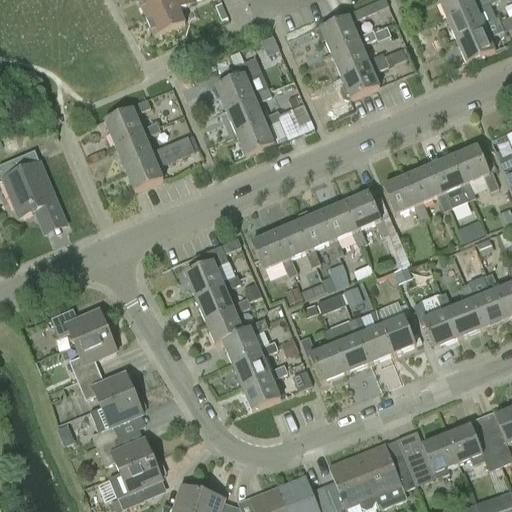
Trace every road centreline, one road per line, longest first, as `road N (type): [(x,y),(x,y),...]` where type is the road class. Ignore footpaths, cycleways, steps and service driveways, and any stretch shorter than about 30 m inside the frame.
road 1 (residential): [(511,364),(286,455),(243,455),(216,437),(136,307),(111,250)]
road 2 (residential): [(511,81),(111,250)]
road 3 (residential): [(0,299),(111,250)]
